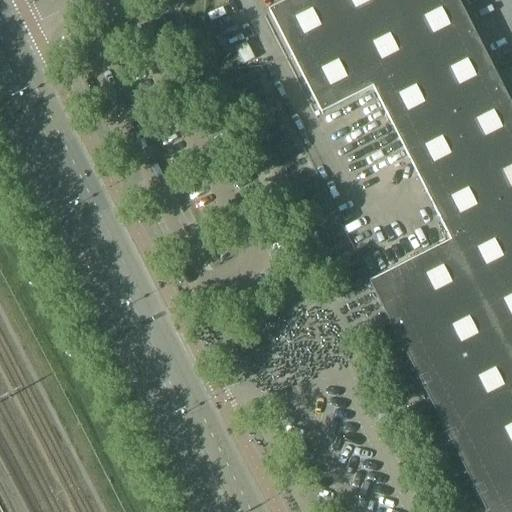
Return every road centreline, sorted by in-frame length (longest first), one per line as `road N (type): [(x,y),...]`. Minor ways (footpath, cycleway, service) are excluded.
road 1 (secondary): [(252,511),(7,35)]
road 2 (secondary): [(0,91),(213,511)]
road 3 (unclassified): [(372,258),(246,0)]
